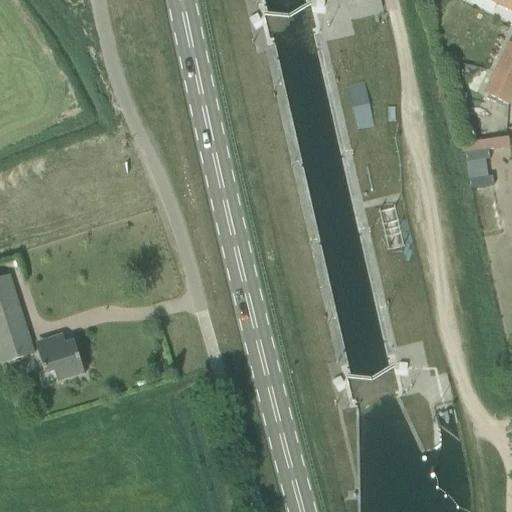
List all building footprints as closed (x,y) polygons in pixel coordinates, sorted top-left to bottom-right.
[(511,0),(484,0),(511,13),(511,0)] [(485,95),(510,106),(511,101),(511,46),(508,44),(485,95)] [(496,126),(477,127),(478,143),(466,144),(466,152),(511,149),(511,139),(496,140),(496,126)] [(394,254),(412,250),(403,205),(385,209),(394,254)] [(0,359),(2,365),(32,355),(8,279),(0,281),(0,359)] [(57,384),(84,376),(74,343),(65,346),(62,337),(47,342),(49,349),(37,353),(45,377),(54,374),(57,384)] [(13,396),(18,414),(25,412),(19,394),(13,396)]
